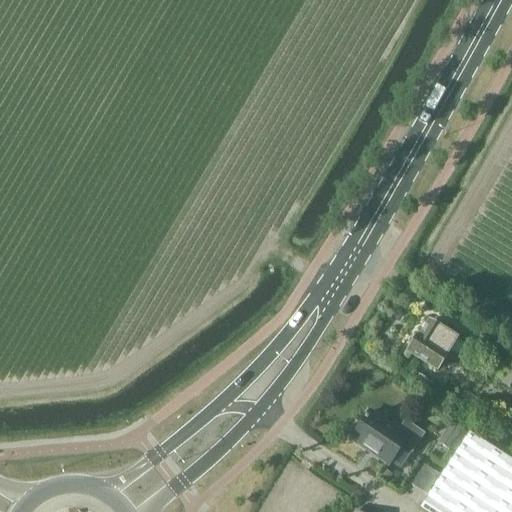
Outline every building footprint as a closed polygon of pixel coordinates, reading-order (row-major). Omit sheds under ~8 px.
[(459,358),(466,346),(429,322),(418,338),(417,337),(407,351),(437,370),(449,351),(459,358)] [(511,392),(511,359),(498,383),(511,392)] [(462,391),(445,380),(438,390),(455,401),(462,391)] [(391,464),(402,447),(412,453),(425,432),(405,419),(397,431),(368,413),(361,423),(357,424),(353,431),(354,435),(351,439),(391,464)] [(464,432),(451,424),(438,444),(451,452),(464,432)] [(511,511),(511,461),(468,433),(417,511),(419,511),(511,511)] [(421,488),(434,468),(425,462),(412,482),(421,488)]
